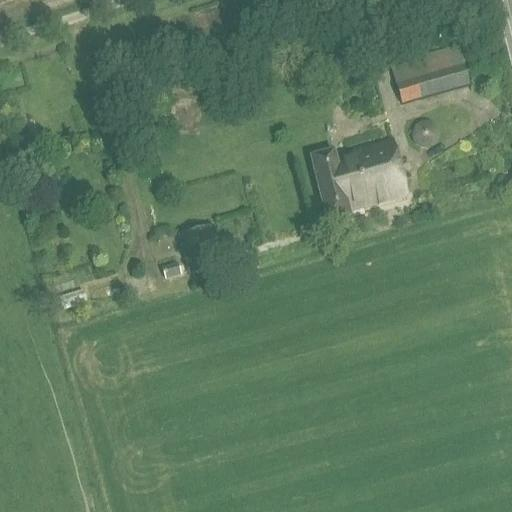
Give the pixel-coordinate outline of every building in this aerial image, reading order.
[(389,65),(401,107),(468,88),(459,46),(389,65)] [(412,133),(412,137),(414,142),(417,145),(421,147),(425,148),(429,147),(433,145),(436,141),(437,137),(437,133),(436,129),(433,126),(429,123),(425,123),(420,124),(417,126),(414,129),(412,133)] [(318,191),(327,225),(351,218),(349,212),(407,196),(400,169),(393,142),(335,157),(333,152),(309,159),(318,191)] [(177,237),(188,278),(225,268),(213,227),(177,237)] [(164,282),(181,277),(177,263),(160,268),(164,282)] [(91,291),(66,296),(69,309),(94,304),(91,291)]
